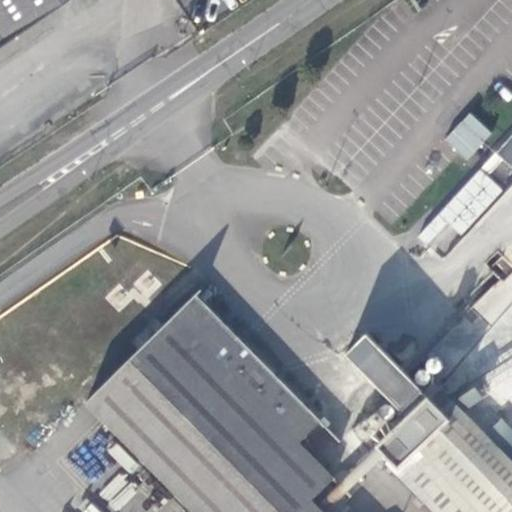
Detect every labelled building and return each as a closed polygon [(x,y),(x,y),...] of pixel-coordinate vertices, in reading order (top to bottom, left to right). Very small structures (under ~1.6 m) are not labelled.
[(0,0),(0,45),(65,0),(0,0)] [(467,160),(492,133),(468,112),(443,139),(467,160)] [(511,128),(491,151),(506,168),(511,161),(511,128)] [(441,257),(503,190),(479,168),(417,235),(441,257)] [(511,269),(510,268),(472,306),(487,321),(511,295),(511,269)] [(89,402),(196,511),(334,511),(350,497),(300,443),(319,424),(197,296),(89,402)] [(511,511),(511,463),(469,420),(435,385),(424,396),(412,384),(397,398),(408,411),(395,424),(411,441),(389,462),(438,511),(511,511)] [(511,463),(511,431),(486,404),(469,420),(511,463)] [(129,473),(139,464),(117,441),(107,450),(129,473)]
